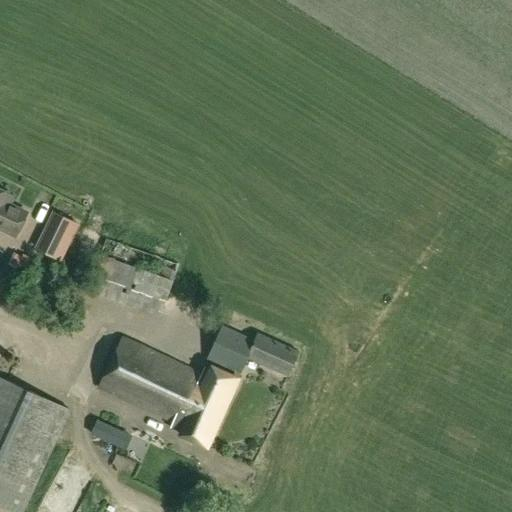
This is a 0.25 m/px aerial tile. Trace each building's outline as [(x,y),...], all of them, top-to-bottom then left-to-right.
[(26,214),(6,205),(10,197),(0,191),(0,230),(15,238),(26,214)] [(56,214),(39,249),(60,260),(78,224),(56,214)] [(187,243),(178,240),(176,246),(156,238),(149,255),(134,249),(106,240),(86,291),(161,318),(187,243)] [(205,377),(183,367),(121,339),(99,388),(184,427),(180,436),(207,448),(247,358),(288,376),(299,352),(257,334),(254,341),(222,327),(207,358),(234,371),(233,374),(211,364),(205,377)] [(0,507),(10,511),(23,511),(69,411),(0,379),(0,507)] [(117,430),(97,421),(91,436),(111,445),(117,430)]
